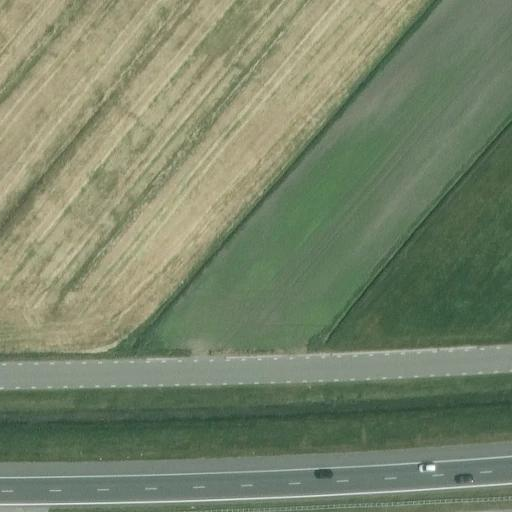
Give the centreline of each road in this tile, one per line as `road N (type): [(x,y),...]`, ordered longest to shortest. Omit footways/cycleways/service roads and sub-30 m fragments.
road 1 (motorway): [(511,470),(0,491)]
road 2 (unclassified): [(52,377),(511,359)]
